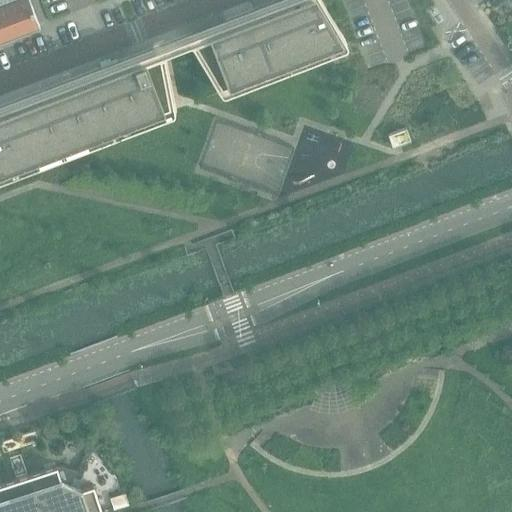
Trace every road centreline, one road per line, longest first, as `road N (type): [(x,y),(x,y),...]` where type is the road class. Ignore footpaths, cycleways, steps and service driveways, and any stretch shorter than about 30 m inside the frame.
road 1 (residential): [(0,83),(223,0)]
road 2 (tertiary): [(511,208),(314,283)]
road 3 (tertiary): [(152,345),(211,336),(314,283)]
road 4 (tertiary): [(314,283),(232,306),(152,345)]
road 5 (tertiary): [(152,345),(0,401)]
